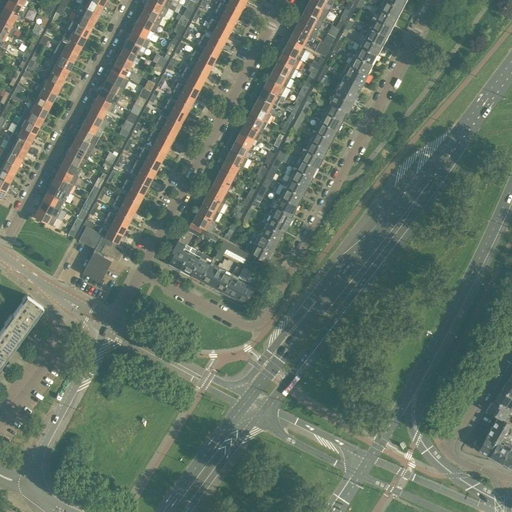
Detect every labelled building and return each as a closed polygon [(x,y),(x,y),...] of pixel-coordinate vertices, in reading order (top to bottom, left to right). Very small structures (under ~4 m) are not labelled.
[(5,3),(3,7),(19,16),(22,11),(24,13),(27,8),(21,5),(11,0),(5,0),(4,3),(5,3)] [(11,0),(21,5),(27,8),(30,2),(31,2),(31,0),(11,0)] [(53,10),(57,1),(55,0),(52,0),(52,1),(48,0),(47,0),(45,5),(53,10)] [(81,0),(80,4),(82,5),(98,13),(100,9),(102,9),(103,6),(92,0),(81,0)] [(146,2),(144,5),(157,12),(163,15),(162,16),(164,17),(168,8),(165,6),(153,0),(147,0),(147,2),(146,2)] [(153,0),(165,6),(168,8),(173,11),(174,11),(176,6),(170,3),(171,0),(153,0)] [(229,0),(229,2),(242,9),(244,6),(243,4),(245,1),(244,0),(229,0)] [(349,0),(345,8),(350,11),(354,2),(351,0),(349,0)] [(378,0),(381,1),(384,2),(381,8),(397,16),(400,11),(399,10),(401,7),(388,0),(378,0)] [(307,7),(306,10),(322,18),(324,20),(329,11),(323,8),(309,1),(307,6),(307,7)] [(219,2),(217,6),(221,8),(237,17),(239,13),(240,13),(242,9),(229,2),(227,6),(219,2)] [(60,3),(55,12),(59,14),(61,14),(65,6),(60,3)] [(80,4),(75,11),(81,14),(95,22),(97,18),(96,17),(98,13),(82,5),(80,4)] [(42,11),(50,15),(53,10),(45,5),(42,11)] [(143,10),(141,14),(158,23),(160,20),(162,16),(163,15),(157,12),(144,5),(142,9),(143,10)] [(217,6),(214,11),(222,15),(220,18),(234,25),(236,22),(235,21),(237,17),(221,8),(217,6)] [(0,10),(0,16),(11,23),(14,18),(17,20),(19,16),(3,7),(2,11),(0,10)] [(186,7),(182,15),(185,16),(185,17),(188,19),(191,13),(193,11),(189,9),(186,7)] [(341,17),(345,19),(350,11),(345,8),(340,17),(341,18),(341,17)] [(376,11),(373,15),(391,25),(393,21),(395,21),(397,16),(381,8),(378,13),(376,11)] [(302,14),(300,19),(313,26),(319,29),(324,20),(322,18),(306,10),(304,14),(302,14)] [(75,11),(71,19),(74,21),(90,29),(92,25),(93,25),(95,22),(81,14),(75,11)] [(370,13),(367,18),(374,22),(371,26),(387,35),(390,30),(389,29),(391,25),(373,15),(370,13)] [(138,17),(136,21),(149,28),(154,30),(155,31),(157,26),(158,23),(141,14),(139,17),(138,17)] [(42,20),(40,25),(39,26),(43,28),(48,18),(42,15),(40,19),(42,20)] [(181,15),(177,23),(180,25),(181,25),(184,27),(188,19),(185,17),(185,16),(182,15),(181,15)] [(0,27),(10,33),(13,34),(15,30),(9,27),(11,23),(0,16),(0,27)] [(336,26),(340,28),(345,19),(341,17),(341,18),(336,26)] [(69,18),(65,27),(73,31),(86,38),(88,34),(88,33),(90,29),(74,21),(71,19),(69,18)] [(211,18),(208,22),(212,24),(228,33),(230,29),(232,29),(234,25),(220,18),(218,22),(211,18)] [(298,25),(296,27),(313,36),(312,37),(314,38),(319,29),(313,26),(300,19),(297,24),(298,25)] [(135,25),(133,29),(150,38),(154,30),(149,28),(136,21),(134,24),(135,25)] [(208,22),(206,27),(213,31),(212,34),(225,41),(227,38),(226,37),(228,33),(212,24),(208,22)] [(39,36),(43,28),(39,26),(40,25),(35,23),(31,32),(39,36)] [(177,23),(173,31),(176,33),(180,35),(184,27),(181,25),(180,25),(177,23)] [(340,28),(336,26),(336,27),(332,25),(328,33),(332,35),(336,37),(340,28)] [(362,29),(360,33),(363,35),(381,44),(383,40),(385,40),(387,35),(371,26),(368,32),(362,29)] [(0,38),(2,40),(8,43),(11,38),(13,34),(10,33),(0,27),(0,38)] [(51,29),(47,27),(44,33),(51,37),(54,32),(54,31),(51,29)] [(292,36),(289,41),(296,45),(298,41),(304,44),(307,38),(311,40),(312,37),(313,36),(296,27),(295,31),(293,31),(291,35),(292,36)] [(129,33),(127,37),(145,47),(150,38),(133,29),(130,33),(129,33)] [(64,32),(63,35),(65,37),(81,45),(83,42),(84,42),(86,38),(73,31),(70,35),(67,34),(64,32)] [(323,42),(331,46),(336,37),(332,35),(328,33),(323,42)] [(202,34),(200,38),(204,40),(220,49),(222,45),(223,45),(225,41),(212,34),(210,38),(202,34)] [(48,38),(43,35),(39,43),(42,45),(44,46),(48,38)] [(61,39),(58,43),(60,44),(64,46),(78,54),(80,50),(79,49),(81,45),(65,37),(63,35),(61,39)] [(364,40),(361,45),(377,54),(380,49),(379,48),(381,44),(363,35),(361,39),(364,40)] [(126,42),(124,46),(141,55),(145,47),(127,37),(125,41),(126,42)] [(0,50),(3,52),(8,43),(2,40),(0,38),(0,50)] [(200,38),(198,43),(205,47),(203,50),(217,57),(219,54),(218,53),(220,49),(204,40),(200,38)] [(315,51),(323,55),(326,56),(331,46),(323,42),(320,40),(315,51)] [(285,48),(284,50),(300,59),(302,56),(305,50),(302,48),(304,44),(298,41),(296,45),(289,41),(288,43),(287,43),(285,47),(285,48)] [(41,48),(42,45),(39,43),(37,46),(36,48),(34,51),(38,53),(41,48)] [(58,43),(54,51),(57,53),(73,61),(75,57),(76,57),(78,54),(64,46),(60,44),(58,43)] [(29,54),(34,46),(30,44),(28,48),(26,47),(24,51),(29,54)] [(352,47),(350,51),(353,53),(371,63),(373,59),(375,59),(377,54),(361,45),(358,50),(356,50),(352,47)] [(120,50),(119,53),(132,61),(137,63),(139,58),(141,55),(124,46),(122,50),(120,50)] [(194,50),(192,54),(195,56),(211,65),(213,61),(215,61),(217,57),(203,50),(201,54),(194,50)] [(281,54),(278,59),(292,66),(296,68),(299,62),(300,59),(284,50),(282,54),(281,54)] [(54,51),(49,60),(55,63),(56,62),(70,69),(72,66),(71,65),(73,61),(57,53),(54,51)] [(350,51),(348,55),(354,58),(351,64),(368,72),(370,68),(369,66),(371,63),(353,53),(350,51)] [(117,58),(115,62),(131,70),(132,68),(129,66),(132,61),(119,53),(117,57),(117,58)] [(192,54),(189,59),(196,63),(195,66),(208,74),(210,70),(209,69),(211,65),(195,56),(192,54)] [(163,67),(167,58),(164,57),(163,57),(160,55),(156,63),(163,67)] [(324,59),(320,57),(317,62),(313,60),(311,65),(319,69),(324,59)] [(276,65),(275,68),(291,77),(293,73),(296,68),(292,66),(278,59),(276,64),(276,65)] [(50,66),(48,68),(64,77),(66,73),(68,73),(70,69),(56,62),(55,63),(53,67),(50,66)] [(112,65),(110,69),(124,76),(127,78),(129,73),(131,70),(115,62),(114,65),(112,65)] [(159,75),(163,67),(156,63),(151,71),(159,75)] [(351,64),(346,73),(363,82),(368,73),(368,72),(351,64)] [(308,70),(316,74),(319,69),(311,65),(308,70)] [(185,66),(183,70),(187,72),(203,81),(205,77),(206,77),(208,74),(195,66),(193,70),(185,66)] [(46,67),(41,76),(47,79),(47,78),(61,85),(63,82),(62,80),(64,77),(48,68),(46,67)] [(271,73),(269,77),(282,85),(286,86),(289,81),(291,77),(275,68),(272,73),(271,73)] [(16,69),(11,79),(15,81),(20,71),(16,69)] [(109,74),(107,78),(123,86),(125,87),(129,79),(127,78),(124,76),(110,69),(108,72),(109,74)] [(183,70),(180,75),(188,79),(186,82),(200,90),(202,86),(201,85),(203,81),(187,72),(183,70)] [(321,72),(317,81),(321,83),(325,74),(321,72)] [(346,73),(341,83),(358,92),(363,82),(346,73)] [(309,76),(304,84),(309,87),(314,78),(309,76)] [(267,84),(265,87),(281,96),(281,95),(283,91),(286,86),(282,85),(269,77),(266,82),(267,84)] [(41,82),(40,85),(56,93),(58,89),(59,89),(61,85),(47,78),(47,79),(44,84),(41,82)] [(104,81),(102,85),(115,92),(120,95),(125,87),(123,86),(107,78),(105,81),(104,81)] [(177,82),(174,86),(178,88),(194,97),(196,93),(198,93),(200,90),(186,82),(184,86),(177,82)] [(35,87),(34,88),(39,90),(39,89),(40,90),(38,94),(52,102),(54,99),(53,97),(56,93),(40,85),(37,83),(35,87)] [(341,83),(337,91),(354,100),(358,92),(341,83)] [(16,86),(13,91),(19,95),(23,87),(17,84),(16,86)] [(303,84),(299,93),(304,96),(309,87),(304,84),(304,85),(303,84)] [(101,90),(99,94),(114,102),(116,103),(120,95),(115,92),(102,85),(100,89),(101,90)] [(174,86),(172,91),(179,95),(178,98),(191,106),(193,102),(192,101),(194,97),(178,88),(174,86)] [(146,99),(150,91),(146,88),(146,89),(143,87),(139,95),(146,99)] [(262,90),(259,95),(273,102),(277,104),(279,99),(283,101),(286,97),(281,95),(281,96),(265,87),(263,90),(262,90)] [(13,91),(10,97),(18,101),(21,95),(19,95),(13,91)] [(311,102),(315,93),(312,91),(307,100),(311,102)] [(337,91),(332,101),(348,110),(349,110),(354,100),(337,91)] [(296,98),(294,102),(296,103),(300,105),(304,96),(299,93),(296,98)] [(33,98),(31,101),(47,109),(49,106),(50,106),(52,102),(38,94),(35,99),(33,98)] [(95,97),(93,101),(107,108),(106,110),(111,112),(116,103),(114,102),(99,94),(97,97),(95,97)] [(142,106),(146,99),(139,95),(134,102),(142,106)] [(257,101),(256,104),(272,113),(277,116),(279,112),(274,109),(270,107),(273,102),(259,95),(257,100),(257,101)] [(168,98),(166,103),(170,105),(186,113),(188,109),(189,109),(191,106),(178,98),(176,102),(168,98)] [(30,104),(27,109),(30,110),(44,118),(46,114),(45,113),(47,109),(31,101),(30,104)] [(92,106),(90,110),(106,118),(110,120),(112,117),(104,113),(106,110),(107,108),(93,101),(92,105),(92,106)] [(326,105),(324,109),(342,119),(344,115),(345,114),(348,110),(332,101),(329,107),(326,105)] [(134,102),(130,111),(137,115),(142,106),(134,102)] [(166,103),(163,107),(171,111),(169,114),(183,122),(185,118),(184,117),(186,113),(170,105),(166,103)] [(296,103),(291,112),(295,114),(300,105),(296,103)] [(252,108),(250,112),(264,120),(267,122),(270,116),(272,113),(256,104),(254,108),(252,108)] [(4,107),(0,115),(1,115),(4,117),(8,109),(4,107)] [(25,108),(20,116),(23,117),(39,125),(41,121),(42,121),(44,118),(30,110),(27,109),(25,108)] [(324,115),(322,120),(338,129),(340,124),(340,123),(342,119),(324,109),(322,113),(324,115)] [(87,114),(85,118),(98,125),(103,127),(104,124),(107,126),(110,120),(106,118),(90,110),(88,114),(87,114)] [(307,113),(302,110),(297,119),(302,122),(307,113)] [(130,111),(125,119),(133,123),(137,115),(130,111)] [(248,119),(246,122),(262,131),(264,127),(267,122),(264,120),(250,112),(247,118),(248,119)] [(291,112),(286,120),(290,122),(295,114),(291,112)] [(160,114),(157,119),(161,121),(177,129),(179,125),(181,125),(183,122),(169,114),(167,118),(160,114)] [(20,116),(16,123),(22,126),(36,134),(38,130),(37,129),(39,125),(23,117),(20,116)] [(83,122),(81,126),(97,135),(99,135),(103,127),(98,125),(85,118),(83,121),(83,122)] [(122,126),(129,130),(133,123),(125,119),(122,126)] [(177,129),(161,121),(157,119),(155,123),(162,127),(161,131),(174,138),(176,134),(175,133),(177,129)] [(297,131),(302,122),(297,119),(292,129),(297,131)] [(283,126),(281,130),(285,132),(287,129),(290,122),(286,120),(283,126)] [(316,125),(314,128),(332,138),(334,134),(335,134),(338,129),(322,120),(318,126),(316,125)] [(243,126),(240,131),(254,138),(257,140),(261,134),(262,131),(246,122),(244,126),(243,126)] [(16,123),(12,131),(14,133),(30,141),(32,137),(34,137),(36,134),(22,126),(16,123)] [(78,130),(76,134),(90,141),(94,143),(99,135),(97,135),(81,126),(79,130),(78,130)] [(119,133),(126,137),(129,130),(122,126),(121,127),(122,128),(119,133)] [(138,130),(134,128),(131,133),(135,135),(138,136),(141,132),(138,130)] [(314,128),(312,133),(314,134),(312,138),(328,147),(331,142),(330,141),(332,138),(314,128)] [(151,130),(149,135),(153,137),(169,145),(171,141),(172,141),(174,138),(161,131),(159,134),(151,130)] [(12,131),(7,140),(13,143),(27,150),(29,147),(28,145),(30,141),(14,133),(12,131)] [(238,137),(237,140),(253,148),(255,144),(252,142),(254,138),(240,131),(238,136),(238,137)] [(75,139),(73,142),(89,151),(90,152),(94,143),(90,141),(76,134),(74,138),(75,139)] [(169,145),(153,137),(149,135),(146,140),(154,143),(152,147),(166,154),(168,150),(167,149),(169,145)] [(306,143),(304,147),(322,156),(324,152),(326,152),(328,147),(312,138),(309,145),(306,143)] [(7,140),(4,147),(6,149),(22,157),(24,154),(25,154),(27,150),(13,143),(7,140)] [(233,144),(231,148),(245,156),(248,150),(251,152),(253,148),(237,140),(235,144),(233,144)] [(70,146),(68,150),(81,157),(86,160),(90,152),(89,151),(73,142),(71,146),(70,146)] [(140,151),(144,153),(160,161),(162,157),(164,157),(166,154),(152,147),(150,150),(143,146),(140,151)] [(3,148),(0,153),(0,155),(5,158),(19,166),(20,162),(20,161),(22,157),(6,149),(4,147),(3,148)] [(302,151),(299,156),(302,158),(318,166),(320,161),(320,160),(322,156),(304,147),(302,151)] [(229,155),(227,158),(243,166),(245,163),(248,157),(245,156),(231,148),(228,153),(229,155)] [(277,156),(277,157),(282,160),(286,153),(287,151),(281,148),(277,156)] [(66,155),(65,158),(80,167),(82,167),(86,160),(81,157),(68,150),(66,153),(66,155)] [(158,165),(160,161),(144,153),(140,151),(138,156),(145,160),(144,163),(157,170),(159,166),(158,165)] [(108,154),(105,159),(107,160),(112,163),(115,158),(108,154)] [(0,155),(0,166),(13,173),(15,169),(17,169),(19,166),(5,158),(0,155)] [(296,162),(294,166),(312,175),(314,171),(315,171),(318,166),(302,158),(299,156),(296,162)] [(277,157),(272,166),(277,169),(282,160),(277,157)] [(61,163),(59,166),(75,175),(76,175),(77,176),(82,167),(80,167),(65,158),(62,163),(61,163)] [(224,161),(221,166),(235,173),(238,168),(242,170),(243,166),(227,158),(225,161),(224,161)] [(105,159),(102,165),(104,166),(103,169),(104,169),(108,171),(112,163),(107,160),(105,159)] [(136,159),(132,167),(136,169),(152,177),(154,174),(155,173),(157,170),(144,163),(136,159)] [(258,174),(262,176),(267,168),(261,165),(256,174),(258,175),(258,174)] [(0,176),(10,182),(12,178),(11,177),(13,173),(0,166),(0,176)] [(58,171),(56,175),(73,184),(77,176),(76,175),(75,175),(59,166),(57,170),(58,171)] [(219,172),(218,175),(234,184),(236,180),(232,178),(235,173),(221,166),(219,171),(219,172)] [(270,170),(267,175),(271,177),(273,178),(277,169),(272,166),(270,170)] [(292,170),(289,175),(292,176),(308,185),(311,180),(310,179),(312,175),(294,166),(292,170)] [(152,177),(136,169),(132,167),(129,172),(137,175),(135,179),(149,186),(151,182),(150,181),(152,177)] [(253,184),(254,184),(257,186),(262,176),(258,174),(258,175),(256,179),(253,184)] [(52,179),(50,183),(64,190),(69,192),(73,184),(56,175),(54,179),(52,179)] [(214,179),(212,184),(226,191),(229,186),(232,188),(234,184),(218,175),(216,179),(214,179)] [(262,184),(262,185),(267,188),(270,184),(273,178),(271,177),(267,175),(262,184)] [(0,186),(5,189),(7,185),(8,185),(10,182),(0,176),(0,186)] [(98,176),(94,184),(99,187),(103,179),(99,177),(98,176)] [(286,180),(284,184),(302,194),(304,190),(305,190),(308,185),(292,176),(289,182),(286,180)] [(124,183),(127,185),(143,193),(145,190),(147,190),(149,186),(135,179),(133,182),(126,179),(124,183)] [(49,187),(47,191),(63,199),(63,200),(64,201),(69,192),(64,190),(50,183),(49,186),(49,187)] [(143,193),(127,185),(124,183),(121,188),(128,192),(127,195),(140,202),(142,198),(141,197),(143,193)] [(94,184),(90,192),(95,195),(99,187),(94,184)] [(210,190),(208,193),(225,202),(227,198),(223,196),(226,191),(212,184),(209,189),(210,190)] [(284,184),(282,189),(285,191),(282,195),(298,204),(301,199),(300,198),(302,194),(284,184)] [(260,189),(257,193),(263,197),(267,188),(262,185),(260,189)] [(44,195),(42,199),(59,208),(63,200),(63,199),(47,191),(45,195),(44,195)] [(90,192),(85,201),(91,204),(95,195),(90,192)] [(100,192),(97,197),(99,198),(101,199),(107,202),(110,197),(104,194),(100,192)] [(242,201),(248,204),(253,194),(249,192),(246,198),(244,197),(242,201)] [(205,197),(202,202),(216,209),(220,211),(222,206),(225,202),(208,193),(206,197),(205,197)] [(254,200),(252,203),(258,206),(263,197),(257,193),(254,200)] [(276,200),(275,203),(292,212),(294,209),(295,209),(298,204),(282,195),(279,194),(277,199),(276,200)] [(117,195),(115,199),(119,201),(135,209),(137,206),(138,206),(140,202),(127,195),(125,199),(117,195)] [(41,204),(39,207),(58,217),(62,209),(59,208),(42,199),(40,202),(41,204)] [(135,209),(119,201),(115,199),(112,204),(120,208),(118,211),(132,218),(134,214),(133,213),(135,209)] [(85,201),(81,208),(87,211),(91,204),(85,201)] [(200,208),(199,211),(215,220),(217,216),(220,211),(216,209),(202,202),(200,207),(200,208)] [(273,207),(270,212),(272,214),(289,223),(293,216),(291,215),(292,212),(275,203),(273,207)] [(34,216),(53,226),(58,217),(39,207),(37,211),(35,212),(34,214),(35,215),(34,216)] [(81,208),(76,217),(82,220),(87,211),(81,208)] [(238,221),(243,212),(239,209),(239,210),(236,209),(232,217),(238,221)] [(109,211),(107,215),(126,226),(128,222),(130,222),(132,218),(118,211),(116,215),(109,211)] [(195,215),(193,220),(194,221),(207,227),(212,230),(215,225),(213,224),(215,220),(199,211),(197,215),(195,215)] [(266,218),(265,222),(282,231),(284,229),(286,230),(289,223),(272,214),(269,220),(266,218)] [(104,220),(111,224),(110,227),(123,234),(125,231),(124,229),(126,226),(107,215),(104,220)] [(76,217),(72,225),(78,228),(82,220),(76,217)] [(83,224),(86,225),(90,228),(94,222),(86,218),(83,224)] [(187,230),(198,236),(200,232),(202,228),(191,222),(187,230)] [(265,222),(262,226),(265,227),(263,232),(279,241),(281,236),(280,235),(282,231),(265,222)] [(83,224),(75,238),(78,239),(86,225),(83,224)] [(72,225),(68,234),(73,237),(78,228),(72,225)] [(90,228),(86,225),(78,239),(78,240),(94,248),(93,252),(102,257),(104,253),(118,260),(122,252),(115,248),(118,242),(102,233),(101,234),(98,232),(90,228)] [(121,238),(123,234),(110,227),(107,231),(100,227),(98,232),(101,234),(102,233),(118,242),(120,238),(121,238)] [(229,240),(234,230),(230,228),(227,234),(226,233),(224,237),(229,240)] [(241,233),(237,231),(232,242),(236,244),(241,233)] [(257,236),(255,240),(272,250),(275,246),(276,246),(279,241),(263,232),(260,231),(257,236)] [(210,238),(209,241),(214,244),(218,237),(212,233),(210,238)] [(173,256),(170,261),(175,264),(175,266),(181,269),(189,252),(183,249),(186,243),(179,239),(176,245),(171,255),(173,256)] [(251,239),(246,248),(252,252),(267,260),(272,250),(255,240),(254,241),(251,239)] [(233,245),(224,240),(215,257),(220,260),(226,249),(230,251),(233,245)] [(244,250),(233,245),(230,251),(241,256),(244,250)] [(189,252),(181,269),(186,271),(188,271),(192,273),(202,252),(198,250),(195,255),(189,252)] [(244,250),(241,256),(245,259),(244,262),(254,268),(255,266),(263,270),(267,262),(255,256),(254,256),(244,250)] [(202,252),(192,273),(195,275),(196,277),(201,279),(210,263),(204,260),(207,255),(202,252)] [(210,263),(201,279),(206,282),(208,282),(213,284),(221,269),(211,263),(210,263)] [(221,269),(213,284),(217,286),(217,288),(223,291),(231,274),(221,269)] [(231,274),(223,291),(228,294),(230,293),(238,297),(238,299),(242,301),(244,301),(245,301),(249,293),(250,294),(251,294),(255,287),(253,286),(246,282),(247,279),(248,278),(239,274),(237,277),(231,274)] [(502,282),(495,296),(502,299),(507,287),(508,285),(502,282)] [(24,331),(42,307),(26,295),(8,320),(24,331)] [(0,330),(0,350),(7,355),(24,331),(8,320),(0,330)] [(511,395),(511,380),(507,378),(501,388),(511,395)] [(511,395),(501,388),(494,398),(511,409),(511,395)] [(511,411),(511,409),(494,398),(486,411),(492,415),(495,412),(504,418),(508,413),(511,414),(511,411)] [(495,412),(492,415),(497,418),(484,442),(478,439),(473,447),(489,457),(491,455),(511,467),(511,423),(504,418),(495,412)]
